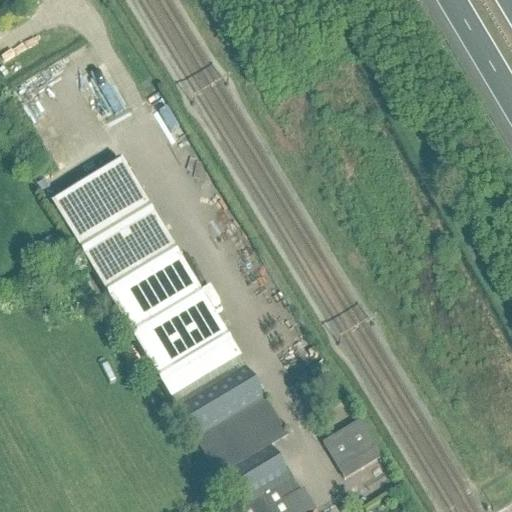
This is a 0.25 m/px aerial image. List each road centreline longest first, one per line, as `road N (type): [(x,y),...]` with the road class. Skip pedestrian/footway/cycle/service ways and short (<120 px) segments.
road 1 (track): [(511,319),(331,0)]
road 2 (motorway): [(447,0),(511,106)]
